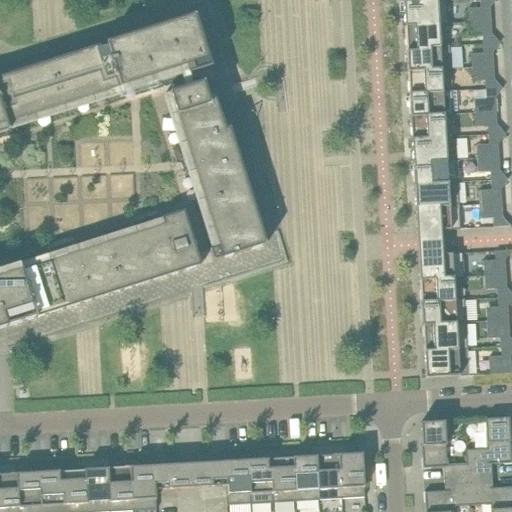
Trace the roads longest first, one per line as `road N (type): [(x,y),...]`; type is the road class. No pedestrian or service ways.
road 1 (residential): [(0,425),(390,403)]
road 2 (residential): [(390,403),(511,397)]
